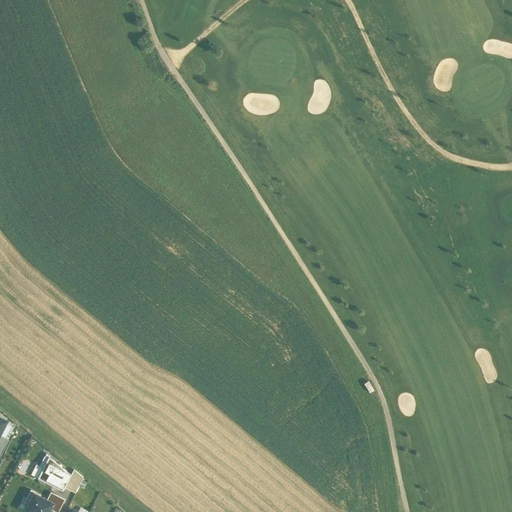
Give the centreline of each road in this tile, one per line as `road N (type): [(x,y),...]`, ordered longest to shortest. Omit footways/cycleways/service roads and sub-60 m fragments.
road 1 (track): [(409,511),(389,414),(359,351),(173,70),(145,0)]
road 2 (track): [(349,0),(411,122),(461,159),(511,164)]
